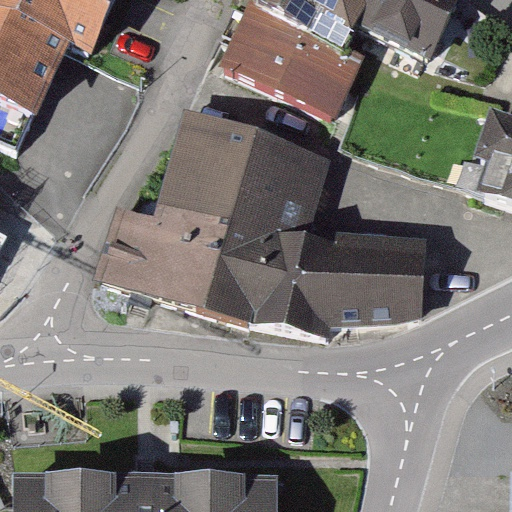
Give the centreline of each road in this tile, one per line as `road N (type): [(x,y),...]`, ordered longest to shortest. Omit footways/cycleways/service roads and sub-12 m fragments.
road 1 (residential): [(404,382),(44,353),(0,365)]
road 2 (residential): [(390,511),(406,454),(404,382)]
road 3 (residential): [(511,316),(404,382)]
